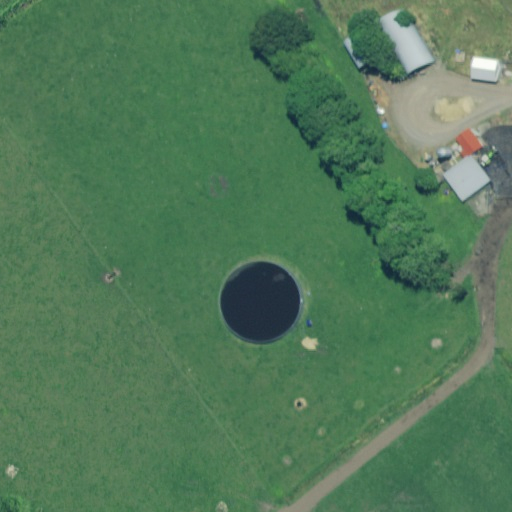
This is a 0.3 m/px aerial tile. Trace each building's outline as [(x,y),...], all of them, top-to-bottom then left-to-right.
[(436,62),(404,11),(381,25),(413,76),(436,62)] [(383,59),(367,33),(349,45),(364,71),(383,59)] [(502,61),(479,58),(477,79),(500,81),(502,61)] [(460,139),(473,157),(448,175),(467,202),(495,181),(476,155),(488,147),(474,129),(460,139)] [(447,161),(442,154),(425,166),(430,173),(447,161)]
